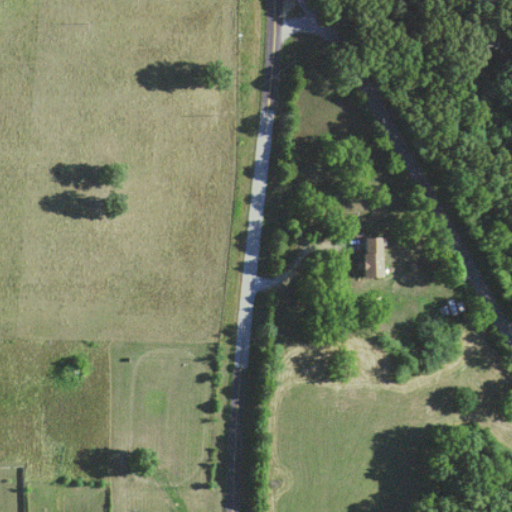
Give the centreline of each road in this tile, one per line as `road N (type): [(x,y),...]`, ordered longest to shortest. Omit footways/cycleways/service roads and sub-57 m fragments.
road 1 (secondary): [(231,511),(270,0)]
road 2 (residential): [(270,23),(327,36),(342,56),(457,266),(511,348)]
